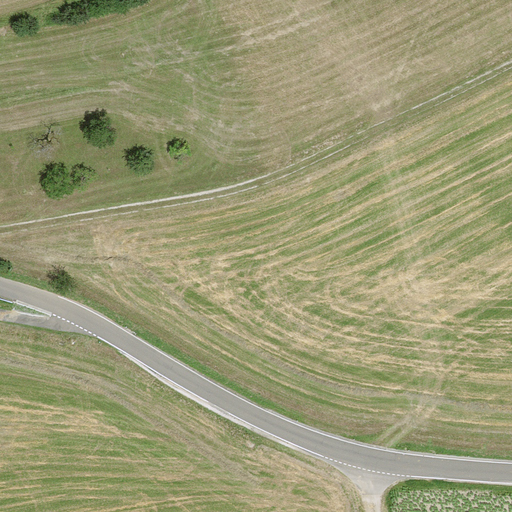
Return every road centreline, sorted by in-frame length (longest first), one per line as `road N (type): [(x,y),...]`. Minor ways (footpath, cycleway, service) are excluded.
road 1 (tertiary): [(0,289),(100,324),(287,432),(367,467),(511,476)]
road 2 (track): [(511,66),(252,188),(0,233)]
